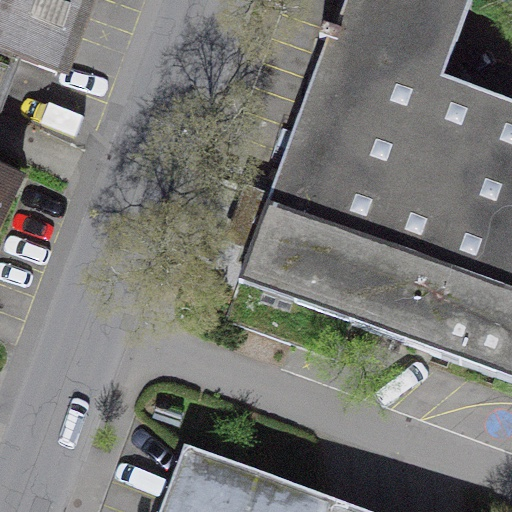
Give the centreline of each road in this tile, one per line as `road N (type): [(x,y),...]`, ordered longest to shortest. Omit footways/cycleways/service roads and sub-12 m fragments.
road 1 (residential): [(90,321),(511,481)]
road 2 (residential): [(208,0),(90,321)]
road 3 (residential): [(90,321),(19,511)]
